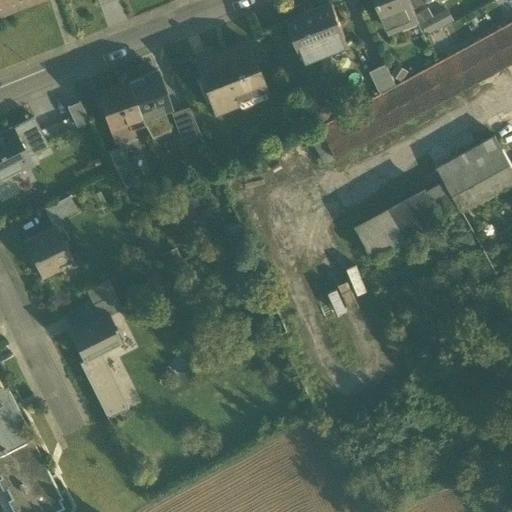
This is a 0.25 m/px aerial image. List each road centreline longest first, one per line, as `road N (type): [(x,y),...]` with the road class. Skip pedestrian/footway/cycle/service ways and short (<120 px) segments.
road 1 (residential): [(239,0),(0,97)]
road 2 (residential): [(0,282),(70,421)]
